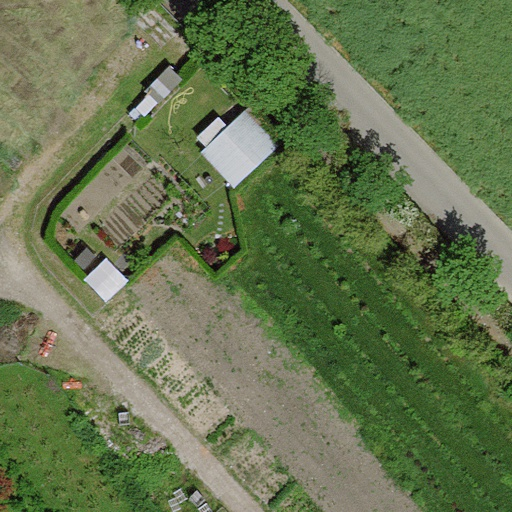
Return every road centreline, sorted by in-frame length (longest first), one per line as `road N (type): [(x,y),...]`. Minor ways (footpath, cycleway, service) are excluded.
road 1 (track): [(185,0),(44,162),(11,212),(10,255),(28,287),(240,511)]
road 2 (unclassified): [(511,266),(256,0)]
